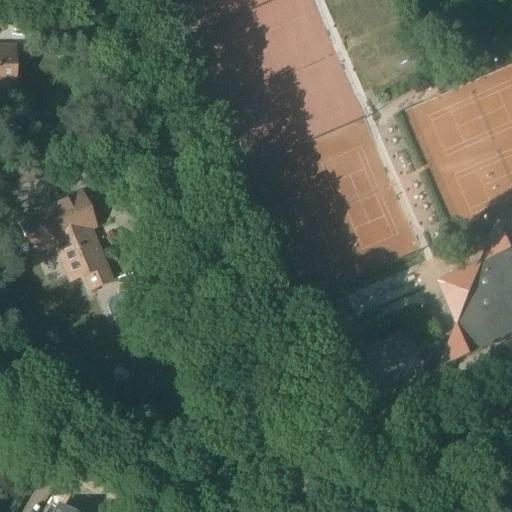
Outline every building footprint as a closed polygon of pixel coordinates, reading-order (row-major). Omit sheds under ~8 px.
[(0,93),(13,93),(13,51),(0,50),(0,93)] [(109,284),(87,231),(93,228),(80,196),(16,222),(30,255),(57,243),(73,282),(84,277),(90,292),(109,284)] [(455,363),(511,338),(511,254),(504,236),(500,238),(494,254),(495,257),(452,277),(444,298),(463,342),(460,343),(454,360),(455,363)] [(129,323),(134,334),(154,326),(150,315),(129,323)] [(439,386),(422,393),(428,408),(446,400),(439,386)] [(413,415),(427,408),(421,393),(406,400),(413,415)]
